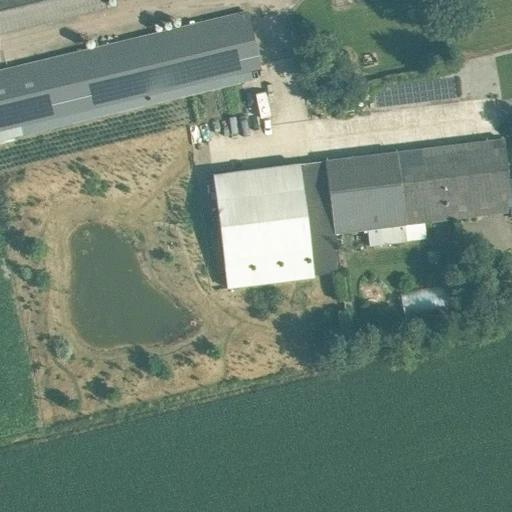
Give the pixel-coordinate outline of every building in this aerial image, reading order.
[(0,0),(0,35),(107,10),(104,0),(0,0)] [(0,131),(260,70),(247,12),(0,70),(0,131)] [(346,55),(360,39),(345,25),(331,41),(346,55)] [(407,242),(405,225),(509,212),(506,179),(508,179),(503,139),(213,175),(227,289),(313,279),(313,273),(339,270),(335,235),(367,231),(369,247),(407,242)] [(444,306),(442,287),(400,292),(402,310),(444,306)]
